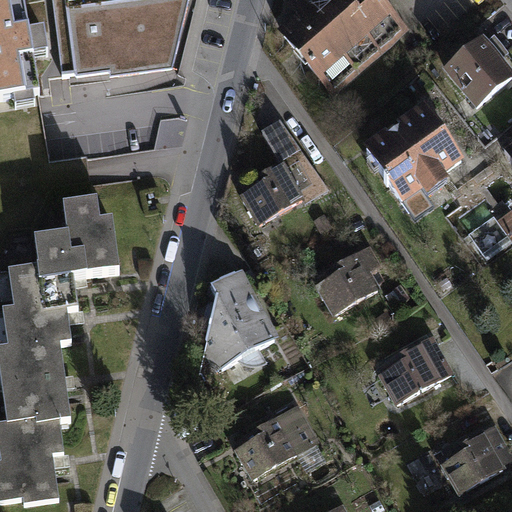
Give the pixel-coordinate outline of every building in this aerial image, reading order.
[(190,0),(64,0),(75,80),(110,75),(111,82),(173,74),(190,0)] [(296,21),(278,37),(334,102),(411,37),(379,0),(290,0),(283,6),(296,21)] [(0,102),(35,97),(30,64),(46,62),(42,35),(28,38),(23,9),(0,13),(0,102)] [(511,75),(485,43),(445,77),(479,117),(511,89),(511,75)] [(426,112),(364,155),(404,212),(424,198),(429,206),(453,190),(448,183),(467,169),(426,112)] [(241,201),(258,231),(301,206),(305,210),(331,195),(281,127),(262,137),(282,168),(241,190),(246,197),(241,201)] [(65,205),(68,234),(35,239),(41,283),(121,272),(113,219),(100,222),(97,201),(65,205)] [(511,214),(498,224),(511,243),(511,214)] [(326,217),(314,224),(323,238),(334,231),(326,217)] [(318,279),(345,318),(383,292),(356,253),(318,279)] [(33,269),(8,272),(14,308),(2,310),(9,348),(0,348),(0,375),(7,425),(0,426),(0,454),(1,463),(0,463),(0,504),(23,501),(24,508),(59,502),(53,456),(65,455),(61,423),(72,422),(61,346),(71,344),(66,312),(40,316),(33,269)] [(206,286),(206,376),(276,336),(240,273),(206,286)] [(385,364),(410,407),(451,383),(426,340),(385,364)] [(230,441),(249,477),(312,444),(292,407),(230,441)] [(444,446),(471,493),(511,470),(511,466),(487,422),(444,446)] [(315,511),(339,511),(333,501),(315,511)]
